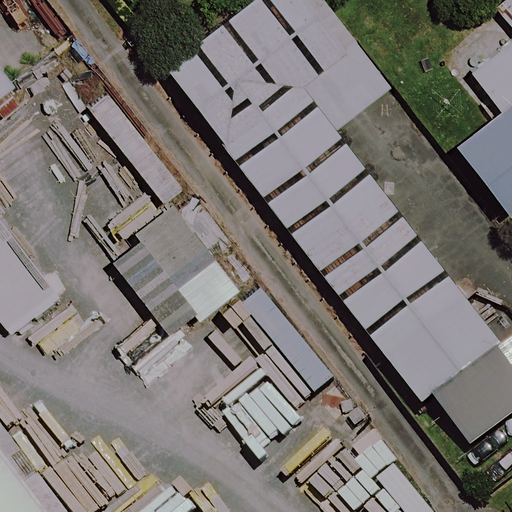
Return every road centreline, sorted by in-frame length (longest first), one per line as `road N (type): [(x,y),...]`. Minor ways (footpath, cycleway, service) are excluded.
road 1 (unknown): [(429,511),(48,0)]
road 2 (unknown): [(0,408),(191,511)]
